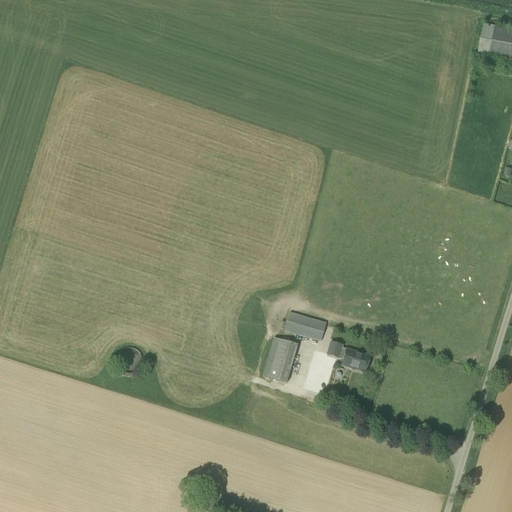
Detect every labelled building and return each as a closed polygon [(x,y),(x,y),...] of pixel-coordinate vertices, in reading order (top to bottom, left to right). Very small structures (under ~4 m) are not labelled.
[(511,29),(484,24),(477,56),(511,62),(511,29)] [(320,343),(326,324),(289,314),(284,332),(320,343)] [(230,318),(227,328),(248,333),(251,324),(230,318)] [(198,333),(201,324),(192,321),(189,330),(198,333)] [(249,338),(247,346),(257,349),(260,341),(249,338)] [(286,384),(297,346),(273,339),(262,377),(286,384)] [(365,374),(370,357),(346,350),(342,349),(343,346),(329,342),(326,356),(338,359),(338,360),(343,361),(341,367),(365,374)] [(128,374),(131,374),(133,374),(135,373),(137,372),(138,370),(140,369),(141,367),(141,365),(142,362),(142,360),(141,358),(141,356),(139,354),(138,352),(136,351),(134,350),(132,349),(130,349),(128,349),(126,349),(124,350),(122,351),(120,352),(119,353),(117,355),(117,357),(116,359),(116,361),(116,364),(117,366),(118,368),(119,370),(120,371),(122,373),(124,373),(126,374),(128,374)] [(214,359),(224,362),(226,356),(217,352),(214,359)]
